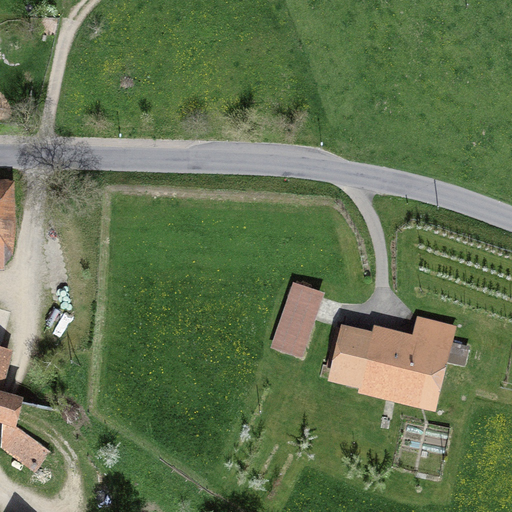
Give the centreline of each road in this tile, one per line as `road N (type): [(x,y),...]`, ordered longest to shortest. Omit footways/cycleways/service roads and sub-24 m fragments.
road 1 (unclassified): [(0,154),(276,163),(511,219)]
road 2 (track): [(39,154),(65,25),(88,0)]
